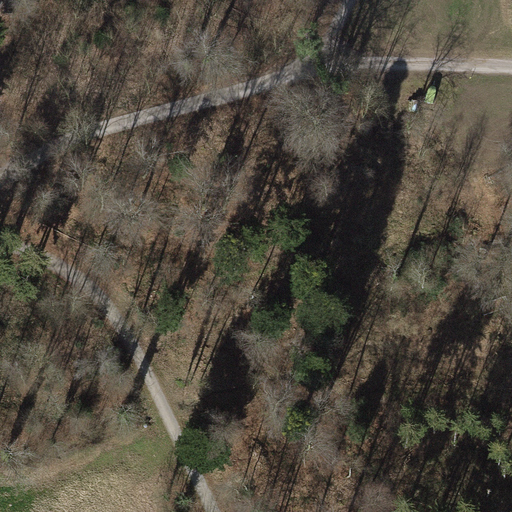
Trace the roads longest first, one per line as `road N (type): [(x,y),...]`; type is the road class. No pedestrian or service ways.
road 1 (track): [(213,511),(118,314),(70,268),(0,236)]
road 2 (track): [(310,71),(82,135),(0,183)]
road 3 (track): [(511,67),(310,71)]
